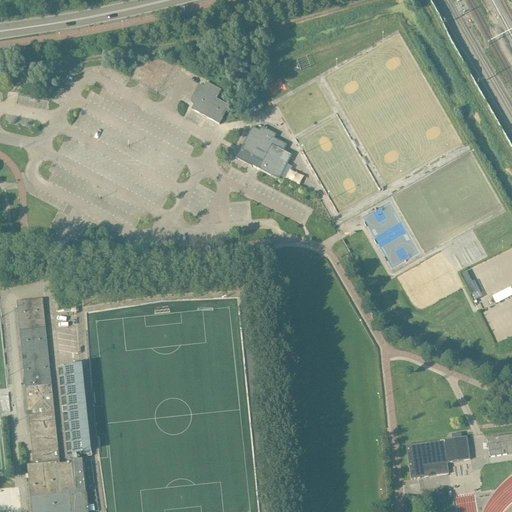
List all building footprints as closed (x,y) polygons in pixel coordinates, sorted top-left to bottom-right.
[(428,0),(439,20),(465,66),(504,134),(511,147),(511,145),(505,134),(466,66),(440,20),(429,0),(428,0)] [(199,85),(191,99),(191,102),(192,104),(193,106),(191,110),(219,125),(229,107),(216,100),(221,91),(206,83),(203,87),(199,85)] [(235,159),(236,160),(236,159),(252,167),(251,168),(252,167),(278,181),(291,156),(283,152),(286,146),(274,139),(276,135),(261,127),(259,131),(252,128),(235,159)] [(461,275),(474,301),(481,298),(473,282),(472,283),(466,272),(461,275)] [(28,412),(25,412),(26,416),(28,416),(33,466),(27,467),(30,499),(31,511),(88,511),(83,461),(67,462),(67,467),(60,467),(51,385),(42,299),(16,302),(24,379),(23,379),(23,382),(24,382),(28,412)] [(73,368),(69,369),(58,370),(67,456),(73,456),(85,454),(91,454),(87,413),(78,414),(77,409),(86,408),(82,367),(79,368),(73,368)] [(462,438),(461,434),(451,435),(452,440),(405,446),(410,480),(448,474),(446,464),(469,460),(466,437),(462,438)] [(511,435),(487,440),(489,458),(511,454),(511,435)]
